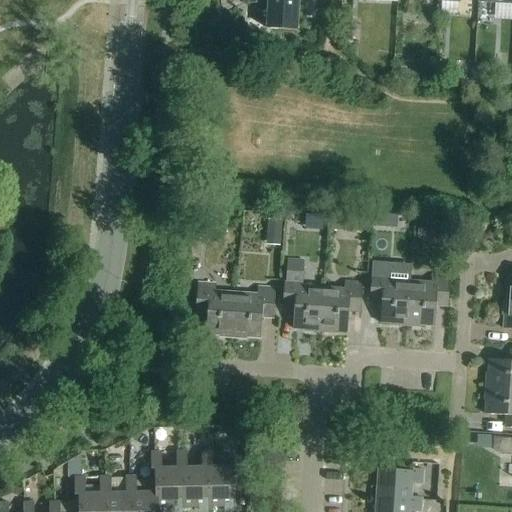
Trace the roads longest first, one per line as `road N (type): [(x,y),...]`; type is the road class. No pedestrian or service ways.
road 1 (unclassified): [(0,442),(66,371),(103,295),(133,0)]
road 2 (residential): [(321,376),(347,376),(368,359),(461,365)]
road 3 (residential): [(311,511),(321,376)]
